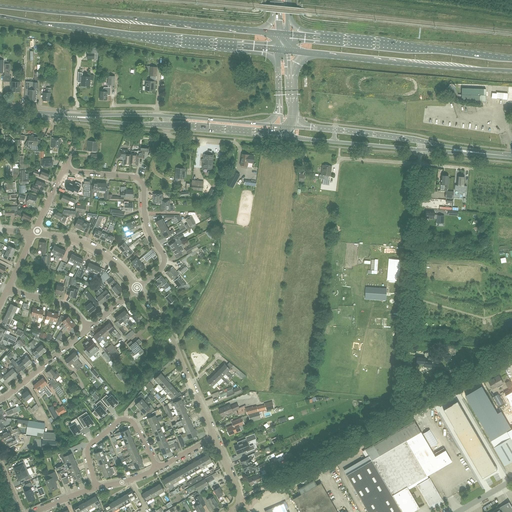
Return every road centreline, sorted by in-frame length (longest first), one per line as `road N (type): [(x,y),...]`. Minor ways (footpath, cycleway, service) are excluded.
road 1 (primary): [(0,16),(278,49)]
road 2 (track): [(511,346),(291,472),(283,484)]
road 3 (primary): [(260,31),(0,6)]
road 4 (tertiary): [(285,137),(489,154)]
road 5 (residential): [(136,287),(164,260),(146,224),(142,183),(62,170)]
road 6 (tertiary): [(489,154),(290,126)]
road 7 (primary): [(313,53),(511,71)]
road 8 (primary): [(511,59),(320,37)]
road 9 (residential): [(157,468),(134,424),(122,419),(87,448),(96,487)]
road 10 (residential): [(136,287),(91,247),(33,233)]
